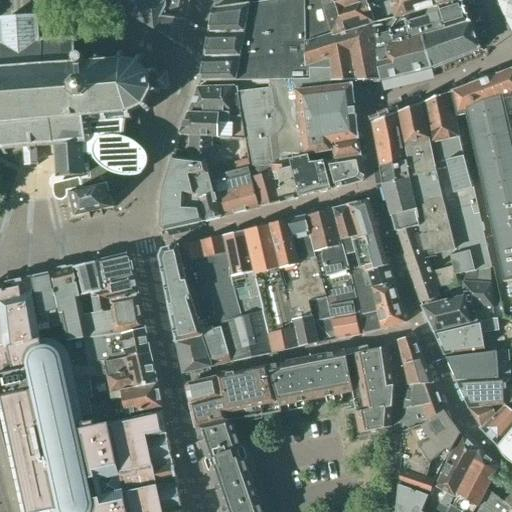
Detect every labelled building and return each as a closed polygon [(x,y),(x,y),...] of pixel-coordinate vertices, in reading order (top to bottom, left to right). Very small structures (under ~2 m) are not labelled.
[(97,0),(178,47),(182,33),(182,32),(163,20),(166,12),(166,0),(97,0)] [(163,20),(182,32),(189,0),(166,0),(166,12),(163,20)] [(370,3),(377,0),(288,0),(276,2),(241,6),(213,10),(203,64),(200,83),(237,82),(237,88),(242,88),(242,83),(256,83),(255,81),(274,81),(310,80),(310,69),(307,68),(331,61),(331,69),(331,82),(351,82),(355,82),(355,83),(381,81),(432,69),(480,49),(462,1),(395,20),(376,25),(336,36),(334,22),(372,12),(370,3)] [(214,0),(213,10),(241,6),(240,0),(214,0)] [(462,1),(461,0),(377,0),(370,3),(372,12),(334,22),(336,36),(376,25),(395,20),(462,1)] [(0,151),(3,151),(3,155),(7,155),(6,150),(24,149),(25,166),(37,165),(36,148),(54,146),(57,178),(79,176),(80,179),(70,181),(72,192),(80,190),(79,186),(83,185),(84,189),(90,187),(89,184),(93,183),(94,187),(103,184),(102,181),(110,179),(112,186),(109,187),(111,195),(114,195),(114,198),(126,191),(125,190),(126,189),(126,190),(136,177),(137,177),(138,176),(139,176),(140,175),(141,174),(142,174),(143,173),(144,172),(145,171),(146,170),(146,169),(147,168),(147,167),(148,166),(148,165),(148,164),(148,163),(148,162),(148,161),(148,160),(148,159),(148,158),(147,157),(147,156),(147,155),(146,155),(146,154),(146,153),(145,152),(144,151),(143,136),(142,136),(142,134),(143,134),(138,118),(132,118),(131,113),(141,107),(148,113),(151,110),(146,105),(151,94),(159,96),(160,92),(169,91),(167,74),(158,75),(156,70),(149,74),(141,65),(144,58),(140,56),(137,63),(125,60),(124,53),(120,53),(120,61),(101,63),(100,56),(96,56),(96,63),(85,65),(85,57),(81,55),(77,55),(75,42),(79,38),(76,35),(72,40),(46,42),(46,37),(43,38),(43,42),(39,42),(38,19),(0,22),(1,45),(0,45),(0,151)] [(352,86),(351,82),(331,82),(331,69),(310,69),(310,80),(268,81),(269,89),(256,90),(238,92),(252,167),(271,165),(272,170),(273,173),(292,168),(290,162),(309,156),(322,155),(334,153),(332,147),(358,142),(358,140),(352,86)] [(511,116),(511,71),(452,95),(457,119),(466,116),(504,284),(511,281),(511,131),(509,117),(511,116)] [(237,88),(198,89),(188,115),(180,136),(190,138),(190,137),(241,141),(238,92),(237,88)] [(462,287),(492,279),(491,270),(472,189),(464,158),(455,114),(451,94),(423,105),(437,174),(456,252),(450,253),(455,276),(455,277),(464,275),(464,283),(461,283),(462,287)] [(424,253),(441,301),(442,300),(439,289),(457,284),(455,277),(455,276),(450,253),(456,252),(437,174),(423,105),(399,114),(398,114),(407,163),(410,180),(417,207),(423,205),(429,235),(421,237),(420,237),(424,253)] [(393,166),(407,163),(398,114),(372,124),(380,167),(380,169),(393,166)] [(241,141),(190,137),(190,138),(189,161),(205,163),(206,163),(212,163),(212,161),(217,162),(218,145),(241,146),(241,144),(241,141)] [(335,163),(361,157),(358,142),(332,147),(334,153),(335,163)] [(365,178),(361,157),(335,163),(334,153),(322,155),(332,191),(363,183),(365,178)] [(300,199),(332,191),(322,155),(309,156),(290,162),(292,168),(300,199)] [(205,163),(189,161),(173,158),(162,194),(161,228),(165,232),(205,223),(200,204),(193,179),(209,175),(205,163)] [(420,227),(417,207),(410,180),(407,163),(393,166),(380,169),(383,185),(396,233),(420,304),(422,304),(425,308),(442,304),(441,301),(424,253),(420,237),(421,237),(420,227)] [(281,203),(273,173),(272,170),(254,175),(252,167),(249,168),(249,169),(260,209),(281,204),(281,203)] [(249,168),(209,176),(210,177),(217,199),(222,219),(259,209),(260,209),(249,169),(249,168)] [(281,203),(300,199),(292,168),(273,173),(281,203)] [(205,223),(222,219),(217,199),(210,177),(209,176),(209,175),(193,179),(200,204),(205,223)] [(72,192),(65,194),(66,199),(68,198),(69,204),(67,204),(68,209),(70,209),(71,214),(69,215),(71,220),(86,216),(87,221),(103,217),(102,212),(116,208),(114,202),(113,202),(111,195),(109,187),(112,186),(110,179),(102,181),(103,184),(94,187),(93,183),(89,184),(90,187),(84,189),(83,185),(79,186),(80,190),(72,192)] [(367,273),(388,267),(369,202),(349,207),(357,237),(353,239),(361,269),(365,269),(365,273),(367,273)] [(361,270),(361,269),(353,239),(357,237),(349,207),(334,211),(336,221),(342,242),(350,271),(359,314),(364,335),(380,331),(378,321),(376,313),(371,290),(370,287),(365,288),(361,270)] [(356,314),(359,314),(350,271),(342,242),(336,221),(334,211),(306,218),(311,237),(317,260),(318,260),(323,259),(326,270),(320,270),(320,271),(327,299),(309,303),(312,317),(314,325),(318,344),(337,341),(333,322),(356,318),(356,314)] [(320,270),(318,260),(317,260),(311,237),(306,218),(305,218),(271,226),(282,272),(293,321),(295,329),(299,349),(318,344),(314,325),(312,317),(309,303),(327,299),(320,271),(320,270)] [(273,355),(299,349),(295,329),(293,321),(282,272),(271,226),(246,232),(250,252),(256,277),(263,311),(263,312),(269,337),(273,355)] [(242,318),(263,311),(256,277),(250,252),(246,232),(245,233),(223,237),(226,247),(226,253),(232,279),(245,276),(250,298),(237,302),(242,317),(242,318)] [(232,279),(226,253),(226,247),(223,237),(200,243),(203,256),(211,289),(212,289),(212,293),(216,308),(221,325),(226,344),(232,363),(232,364),(273,355),(269,337),(263,312),(263,311),(242,318),(242,317),(237,302),(232,279)] [(212,368),(232,363),(226,344),(221,325),(216,308),(212,293),(212,289),(211,289),(203,256),(200,243),(178,248),(163,252),(163,251),(162,254),(160,259),(184,375),(212,368)] [(105,283),(136,277),(133,260),(127,256),(127,257),(100,263),(105,283)] [(107,292),(105,283),(100,263),(74,269),(80,298),(107,292)] [(371,290),(394,285),(388,267),(367,273),(370,287),(371,290)] [(81,301),(80,298),(74,269),(52,274),(61,316),(63,327),(66,343),(72,342),(86,340),(87,343),(90,342),(84,316),(85,316),(82,301),(81,301)] [(48,318),(61,316),(52,274),(31,279),(35,299),(40,327),(40,332),(50,330),(48,318)] [(462,297),(462,287),(461,283),(464,283),(464,275),(455,277),(457,284),(439,289),(442,300),(443,302),(462,297)] [(108,300),(139,295),(136,277),(105,283),(107,292),(108,300)] [(14,283),(0,285),(0,385),(8,423),(27,511),(53,511),(182,511),(177,486),(172,460),(167,435),(163,414),(162,414),(109,425),(108,424),(94,427),(93,423),(85,425),(72,369),(70,360),(68,356),(68,355),(67,353),(66,352),(66,351),(65,350),(65,349),(64,349),(63,347),(62,346),(61,346),(59,345),(58,344),(57,343),(55,342),(54,342),(52,342),(51,341),(49,341),(48,341),(46,341),(44,341),(42,341),(40,332),(40,327),(35,299),(31,279),(23,281),(19,282),(14,283)] [(480,323),(480,325),(494,322),(492,308),(494,308),(492,283),(492,279),(462,287),(462,297),(443,302),(442,300),(441,301),(442,304),(425,308),(423,308),(426,316),(434,334),(435,334),(434,333),(454,329),(480,323)] [(376,313),(400,306),(394,285),(371,290),(376,313)] [(145,330),(139,295),(108,300),(107,292),(80,298),(81,301),(82,301),(91,300),(92,315),(85,316),(84,316),(90,342),(145,330)] [(378,321),(380,331),(406,324),(400,306),(376,313),(378,321)] [(333,322),(337,341),(356,337),(360,336),(356,318),(333,322)] [(485,347),(480,325),(480,323),(454,329),(434,333),(435,334),(444,356),(463,353),(485,352),(485,347)] [(105,362),(150,354),(145,330),(90,342),(87,343),(89,363),(104,361),(105,362)] [(416,338),(399,342),(405,365),(425,361),(416,338)] [(279,403),(280,407),(352,393),(352,397),(362,395),(365,412),(356,414),(360,434),(391,428),(394,387),(388,349),(369,353),(368,348),(268,368),(278,403),(279,403)] [(463,353),(444,356),(446,359),(456,382),(506,379),(511,378),(509,351),(484,354),(485,352),(463,353)] [(111,392),(157,384),(150,354),(105,362),(104,361),(89,363),(90,367),(72,369),(85,425),(93,423),(88,400),(93,399),(89,379),(107,375),(111,392)] [(425,361),(405,365),(409,387),(410,387),(434,385),(431,376),(430,375),(425,361)] [(222,398),(191,406),(196,429),(215,425),(215,426),(232,422),(248,419),(248,420),(281,413),(280,407),(279,403),(278,403),(268,368),(217,379),(222,398)] [(187,389),(191,406),(222,398),(217,379),(189,385),(187,389)] [(511,386),(507,387),(506,379),(456,382),(456,383),(469,410),(504,408),(511,408),(511,386)] [(157,384),(111,392),(111,396),(122,394),(126,416),(162,409),(158,390),(157,384)] [(436,418),(444,412),(434,385),(410,387),(409,387),(408,387),(403,410),(404,410),(401,434),(436,418)] [(469,410),(482,431),(504,408),(469,410)] [(499,448),(511,432),(511,408),(504,408),(482,431),(499,448)] [(436,418),(401,434),(402,459),(429,469),(431,464),(446,451),(450,454),(461,434),(444,412),(436,418)] [(221,502),(255,490),(245,461),(241,459),(235,461),(233,454),(239,452),(241,448),(232,422),(215,426),(215,425),(196,429),(197,430),(196,430),(207,460),(211,462),(213,469),(211,473),(221,502)] [(511,432),(499,448),(511,461),(511,432)] [(462,436),(435,488),(446,494),(440,505),(449,510),(450,511),(455,501),(480,453),(463,437),(462,436)] [(468,511),(477,511),(483,501),(499,468),(480,453),(455,501),(468,511)] [(427,478),(429,469),(402,459),(400,469),(400,475),(431,487),(433,480),(427,478)] [(396,509),(396,511),(422,511),(428,496),(431,487),(400,475),(399,486),(396,509)] [(511,477),(510,476),(495,496),(496,496),(511,510),(511,477)] [(262,511),(255,490),(221,502),(224,511),(262,511)] [(511,511),(511,510),(496,496),(495,496),(493,494),(487,504),(483,501),(477,511),(511,511)] [(468,511),(455,501),(450,511),(449,510),(447,511),(468,511)]
